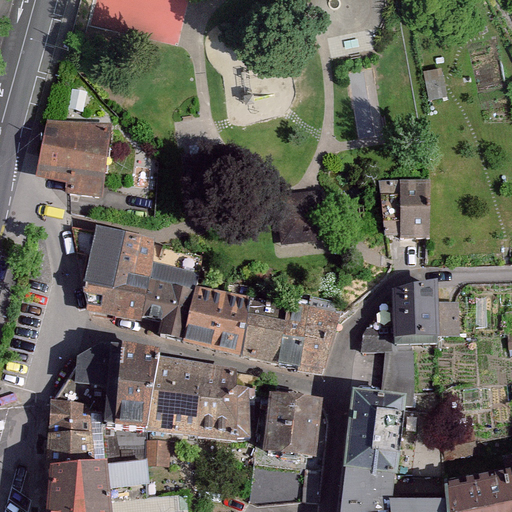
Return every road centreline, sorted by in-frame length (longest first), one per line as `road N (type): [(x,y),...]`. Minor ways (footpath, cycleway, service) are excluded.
road 1 (residential): [(52,330),(337,393)]
road 2 (residential): [(337,393),(346,349),(368,306),(403,281),(511,271)]
road 3 (residential): [(52,330),(60,246),(32,190),(0,181)]
road 4 (secondary): [(0,134),(33,0)]
